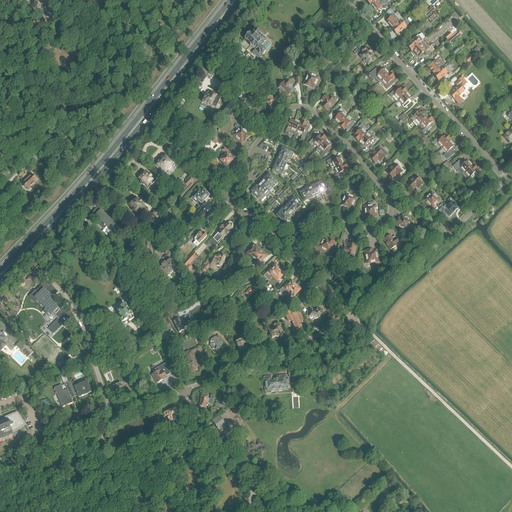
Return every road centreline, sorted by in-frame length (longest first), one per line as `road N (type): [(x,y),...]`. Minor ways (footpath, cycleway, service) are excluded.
road 1 (primary): [(230,0),(105,157),(0,270)]
road 2 (residential): [(507,180),(342,0)]
road 3 (residential): [(226,197),(246,173),(256,142),(297,106),(315,113),(384,188)]
road 4 (residential): [(185,391),(0,467)]
road 5 (primary): [(0,280),(133,134)]
road 6 (residential): [(356,320),(185,391)]
road 7 (primary): [(133,134),(239,0)]
road 8 (residential): [(272,511),(185,391)]
road 9 (residential): [(384,188),(390,210),(379,227),(327,219),(290,256)]
road 10 (residential): [(133,134),(153,125),(226,197)]
road 11 (residential): [(356,320),(446,237)]
